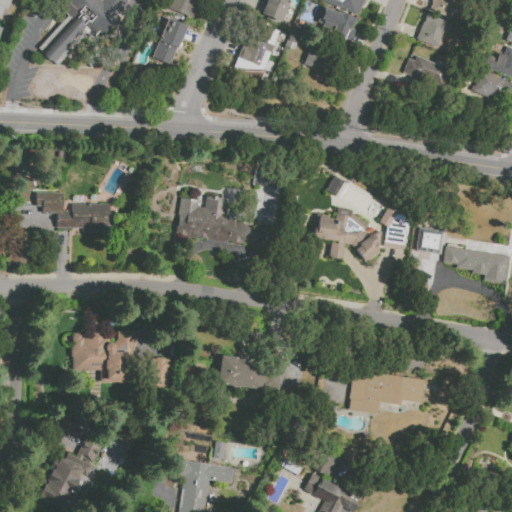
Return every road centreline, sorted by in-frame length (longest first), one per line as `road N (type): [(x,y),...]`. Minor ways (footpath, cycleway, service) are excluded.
road 1 (residential): [(511,341),(179,290),(0,288)]
road 2 (tertiary): [(184,129),(511,169)]
road 3 (residential): [(20,289),(16,428),(0,478)]
road 4 (residential): [(423,511),(481,403),(489,338)]
road 5 (tertiary): [(0,120),(184,129)]
road 6 (residential): [(342,145),(399,0)]
road 7 (residential): [(184,129),(183,112),(221,14)]
